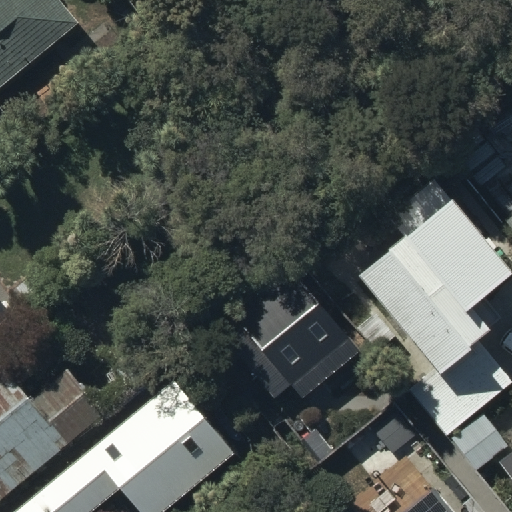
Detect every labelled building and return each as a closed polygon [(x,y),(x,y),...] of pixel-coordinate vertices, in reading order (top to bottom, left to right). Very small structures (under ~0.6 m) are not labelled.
[(0,0),(0,96),(81,29),(56,0),(0,0)] [(399,231),(355,265),(433,364),(412,381),(448,428),(511,379),(475,332),(489,320),(469,294),(508,264),(433,169),(382,209),(399,231)] [(293,391),(303,403),(362,354),(299,277),(238,326),(270,365),(261,372),(283,399),(293,391)] [(0,333),(14,322),(0,304),(0,333)] [(0,501),(105,416),(66,369),(31,398),(0,361),(0,501)] [(174,380),(11,511),(92,511),(121,489),(140,511),(164,511),(235,454),(174,380)] [(511,452),(502,460),(511,473),(511,452)] [(450,511),(424,480),(384,511),(450,511)]
